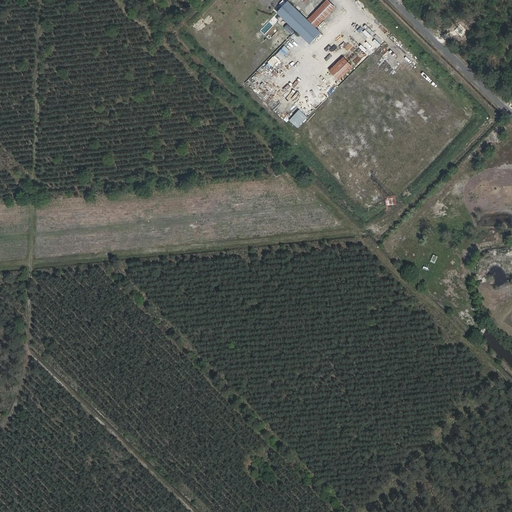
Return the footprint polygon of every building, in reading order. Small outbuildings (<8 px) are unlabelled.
[(290,0),(289,0),(276,0),(273,4),(279,10),(290,0)] [(309,19),(304,14),(290,0),(279,10),(300,31),(311,21),(309,19)] [(329,0),(328,0),(317,0),(304,14),(309,19),(329,0)] [(288,24),(285,27),(292,33),(295,30),(288,24)] [(344,56),(329,69),(339,80),(354,66),(344,56)] [(298,127),(308,116),(300,109),(290,119),(298,127)]
